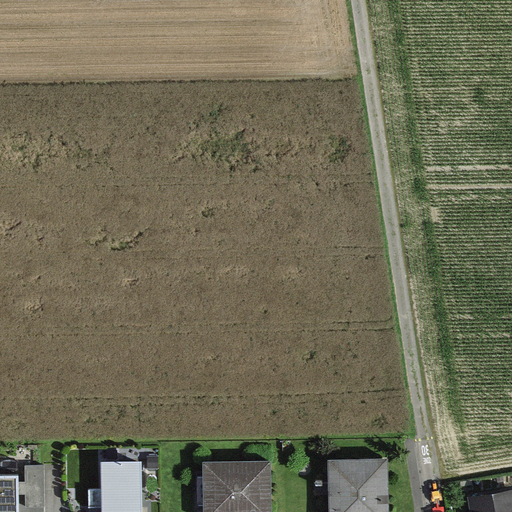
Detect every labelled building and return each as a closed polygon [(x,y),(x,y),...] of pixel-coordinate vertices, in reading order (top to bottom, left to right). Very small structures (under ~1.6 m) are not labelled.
[(18,469),(0,469),(0,509),(19,508),(19,492),(25,491),(25,504),(45,503),(44,462),(24,462),(25,478),(19,478),(18,469)] [(143,511),(143,462),(102,463),(102,511),(143,511)] [(389,511),(389,462),(331,463),(332,511),(389,511)] [(272,511),(271,467),(206,469),(206,511),(272,511)] [(511,511),(511,491),(473,497),(475,511),(511,511)]
